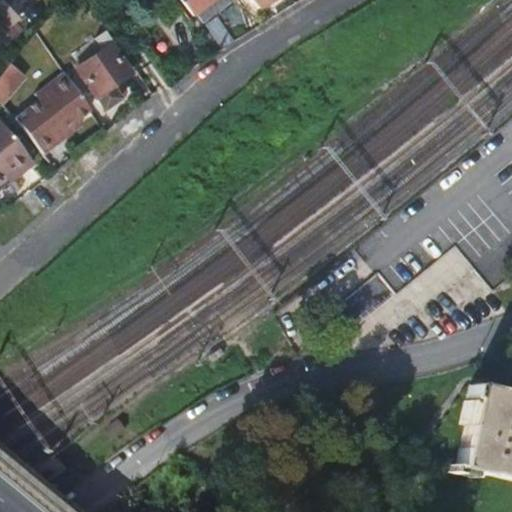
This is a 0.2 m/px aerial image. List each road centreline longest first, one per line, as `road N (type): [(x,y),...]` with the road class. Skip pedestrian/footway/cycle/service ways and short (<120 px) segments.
road 1 (unclassified): [(0,273),(185,104),(342,0)]
road 2 (residential): [(175,437),(247,396),(511,327)]
road 3 (residential): [(70,511),(175,437)]
